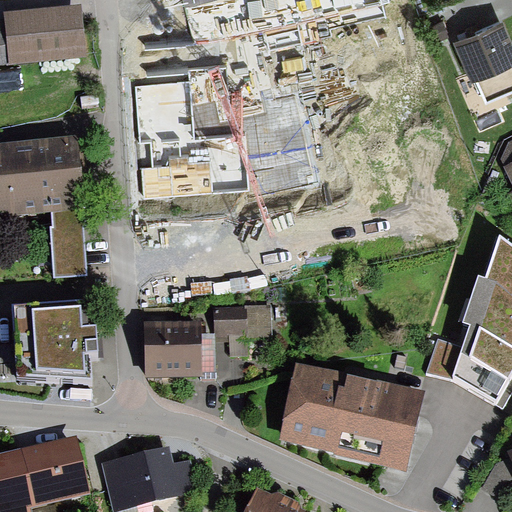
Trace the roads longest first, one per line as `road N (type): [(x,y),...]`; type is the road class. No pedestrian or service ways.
road 1 (residential): [(133,417),(103,0)]
road 2 (residential): [(384,511),(188,426),(133,417)]
road 3 (residential): [(133,417),(0,412)]
